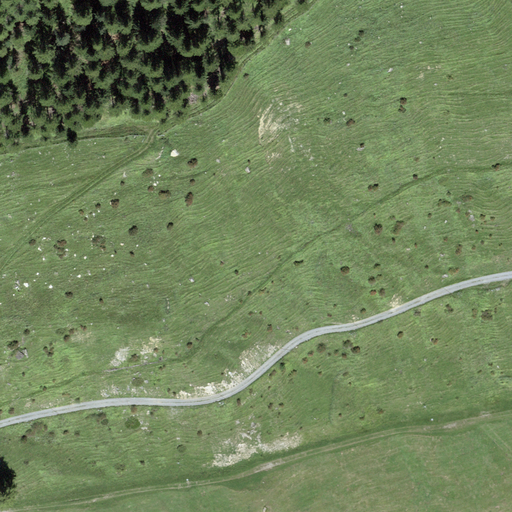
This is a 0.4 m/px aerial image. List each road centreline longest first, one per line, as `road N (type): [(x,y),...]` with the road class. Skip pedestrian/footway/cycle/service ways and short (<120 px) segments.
road 1 (track): [(511,274),(310,334),(222,396),(111,402),(0,423)]
road 2 (track): [(511,413),(380,433),(231,478),(0,507)]
